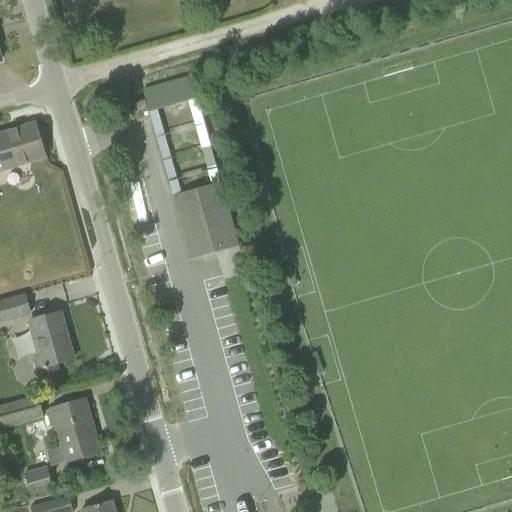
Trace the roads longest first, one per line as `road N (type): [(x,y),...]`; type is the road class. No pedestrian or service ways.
road 1 (tertiary): [(175,511),(53,85)]
road 2 (track): [(365,0),(53,85)]
